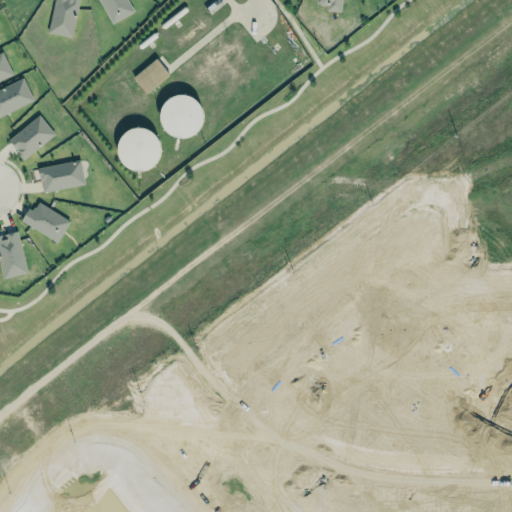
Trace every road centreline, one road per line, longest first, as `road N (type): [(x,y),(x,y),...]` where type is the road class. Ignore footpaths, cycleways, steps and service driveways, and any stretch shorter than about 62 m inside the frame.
road 1 (track): [(288,438),(212,385),(183,345),(146,319),(112,324),(0,412)]
road 2 (residential): [(416,309),(387,316),(291,390),(277,413)]
road 3 (residential): [(511,402),(416,309)]
road 4 (residential): [(277,413),(345,511)]
